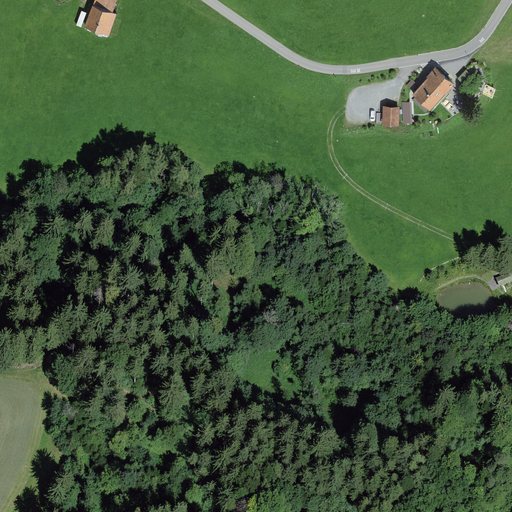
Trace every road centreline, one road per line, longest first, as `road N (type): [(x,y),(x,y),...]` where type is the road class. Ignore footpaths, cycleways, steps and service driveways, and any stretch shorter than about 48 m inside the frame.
road 1 (residential): [(210,0),(298,61),(331,70),(461,52),(481,39),(508,0)]
road 2 (track): [(345,109),(330,128),(339,171),(390,208),(497,256)]
